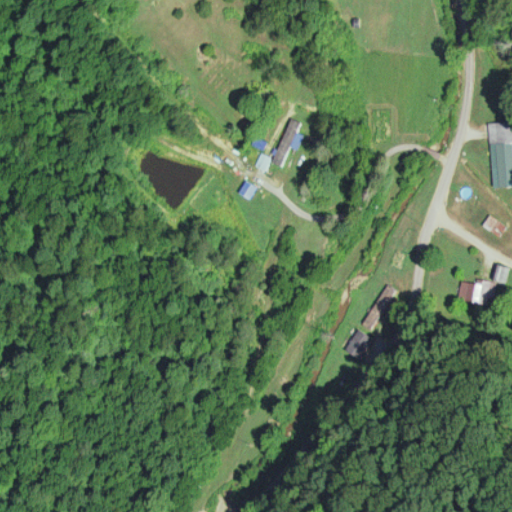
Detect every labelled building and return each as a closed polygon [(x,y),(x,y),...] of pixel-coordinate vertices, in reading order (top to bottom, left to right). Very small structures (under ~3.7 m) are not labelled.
[(276,159),(289,166),(309,124),(297,118),(276,159)] [(497,188),(511,187),(511,121),(493,123),(497,188)] [(511,267),(499,264),(494,280),(507,283),(511,267)] [(479,285),(462,284),(461,301),(478,302),(479,285)] [(366,324),(377,332),(399,300),(389,292),(366,324)] [(352,347),(362,357),(376,341),(366,332),(352,347)]
